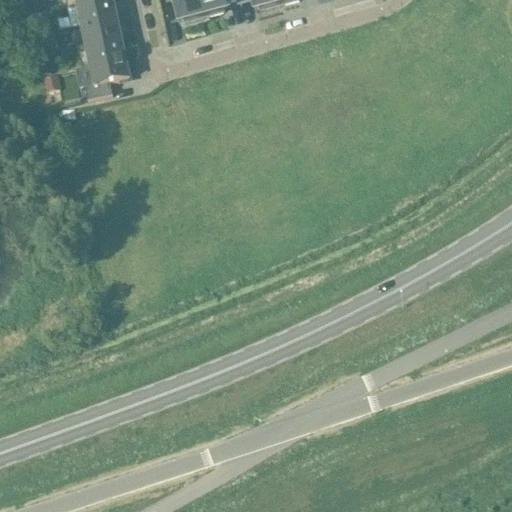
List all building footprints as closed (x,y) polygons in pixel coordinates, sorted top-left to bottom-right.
[(111,0),(65,0),(68,12),(77,10),(112,2),(111,0)] [(204,21),(198,0),(172,0),(179,24),(184,23),(185,26),(204,21)] [(198,0),(204,21),(224,16),(223,13),(228,11),(224,0),(198,0)] [(280,9),(277,0),(251,0),(255,12),(259,11),(260,15),(280,9)] [(277,0),(280,9),(299,4),(298,1),(301,0),(277,0)] [(112,2),(77,10),(82,29),(116,22),(112,2)] [(43,5),(33,8),(36,19),(45,16),(43,5)] [(38,31),(48,29),(45,16),(36,19),(38,31)] [(116,22),(82,29),(86,48),(86,49),(121,42),(116,22)] [(86,48),(76,50),(77,51),(81,71),(81,72),(90,70),(90,69),(125,62),(121,42),(86,49),(86,48)] [(95,90),(85,92),(88,105),(113,100),(110,88),(130,84),(125,62),(90,69),(90,70),(95,90)] [(45,82),(48,97),(60,94),(57,79),(45,82)]
